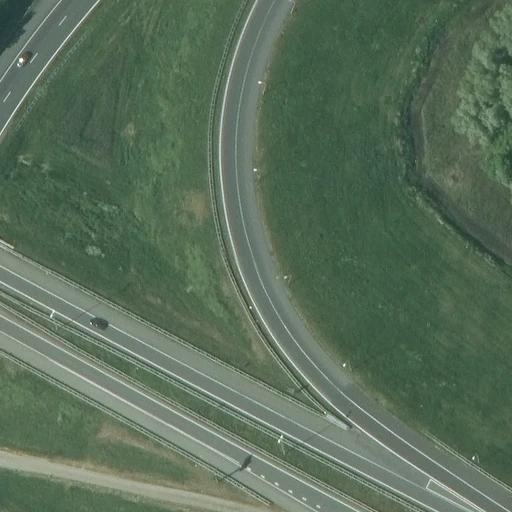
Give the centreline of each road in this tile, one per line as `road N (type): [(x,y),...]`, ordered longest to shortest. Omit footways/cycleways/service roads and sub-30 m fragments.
road 1 (motorway): [(496,511),(341,403),(291,348),(257,292),(236,225),(228,161),(244,45),(266,0)]
road 2 (motorway): [(451,511),(0,275)]
road 3 (motorway): [(0,325),(340,511)]
road 4 (track): [(0,460),(237,511)]
road 5 (motorway): [(80,0),(0,106)]
